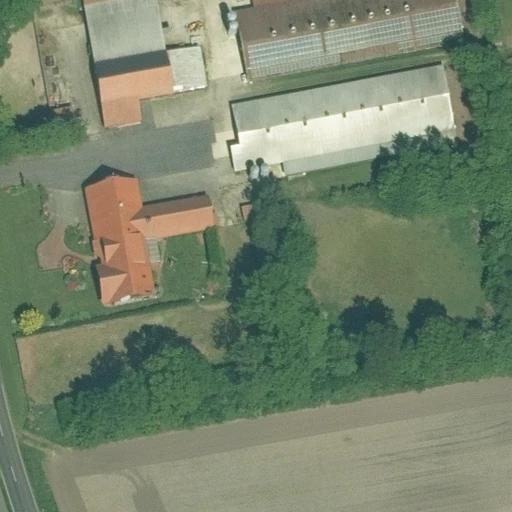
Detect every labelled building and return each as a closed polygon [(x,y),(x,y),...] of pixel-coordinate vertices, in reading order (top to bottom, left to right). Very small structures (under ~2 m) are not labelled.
[(164,0),(131,0),(90,8),(101,66),(174,52),(164,0)] [(239,12),(252,82),(472,41),(464,0),(258,0),(260,8),(239,12)] [(174,52),(181,91),(213,85),(206,47),(174,52)] [(174,52),(101,66),(113,130),(146,124),(141,98),(181,91),(174,52)] [(449,68),(237,109),(245,148),(239,150),(243,171),(289,162),(292,177),(464,144),(449,68)] [(54,111),(57,135),(78,133),(76,108),(54,111)] [(141,181),(90,191),(111,305),(163,295),(153,243),(147,212),(141,181)] [(147,212),(153,243),(221,230),(215,199),(147,212)]
